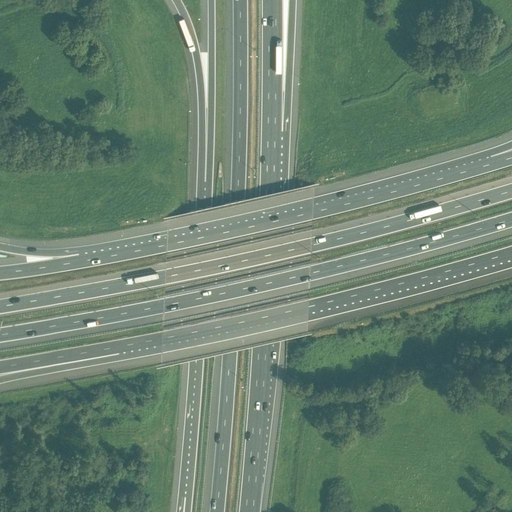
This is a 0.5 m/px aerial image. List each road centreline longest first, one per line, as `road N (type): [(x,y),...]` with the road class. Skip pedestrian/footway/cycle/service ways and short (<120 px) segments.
road 1 (motorway): [(511,188),(310,244),(0,306)]
road 2 (motorway): [(0,335),(511,221)]
road 3 (motorway): [(238,0),(236,248),(216,511)]
road 4 (motorway): [(487,160),(84,257)]
road 5 (motorway): [(133,346),(309,309),(511,253)]
road 6 (motorway): [(248,511),(273,131)]
road 7 (motorway): [(204,183),(186,495)]
road 8 (motorway): [(175,0),(199,74),(204,183)]
road 9 (motorway): [(213,0),(204,183)]
road 10 (motorway): [(0,379),(133,346)]
road 11 (motorway): [(0,366),(133,346)]
road 12 (motorway): [(273,131),(290,0)]
road 13 (motorway): [(273,131),(274,0)]
